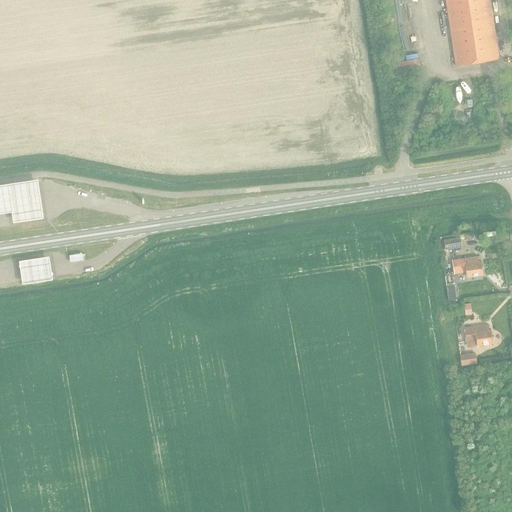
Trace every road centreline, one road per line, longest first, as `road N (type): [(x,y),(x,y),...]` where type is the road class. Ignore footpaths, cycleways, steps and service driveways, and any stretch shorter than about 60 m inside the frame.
road 1 (primary): [(0,250),(296,204)]
road 2 (primary): [(511,171),(296,204)]
